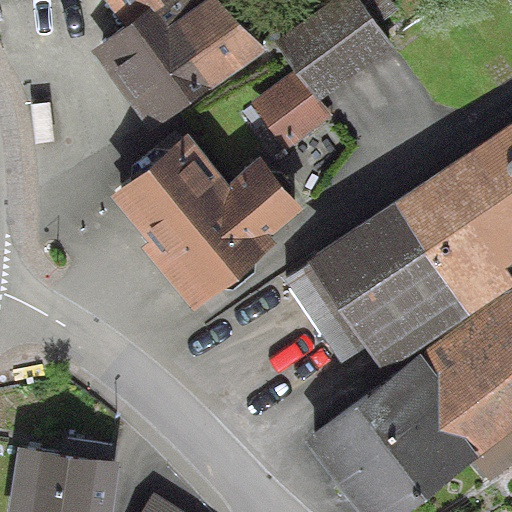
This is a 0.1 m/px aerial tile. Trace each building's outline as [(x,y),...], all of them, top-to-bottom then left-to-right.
[(126,27),(92,51),(147,130),(266,49),(218,0),(180,0),(159,17),(151,7),(126,27)] [(105,0),(126,27),(151,7),(159,17),(180,0),(105,0)] [(329,0),(275,41),(320,102),(393,48),(375,25),(397,8),(391,0),(329,0)] [(328,117),(292,70),(251,102),(288,149),(328,117)] [(50,101),(30,104),(35,143),(54,141),(50,101)] [(511,262),(511,119),(280,276),(340,364),(366,347),(373,357),(506,266),(511,262)] [(230,182),(188,131),(110,195),(148,241),(141,247),(193,310),(275,243),(270,236),(303,209),(260,157),(230,182)] [(511,274),(506,266),(373,357),(384,372),(511,284),(511,274)] [(405,511),(511,430),(511,290),(504,294),(305,440),(357,511),(405,511)] [(64,452),(18,446),(8,511),(111,511),(119,462),(111,461),(113,443),(66,436),(64,452)] [(184,511),(153,492),(140,511),(184,511)]
